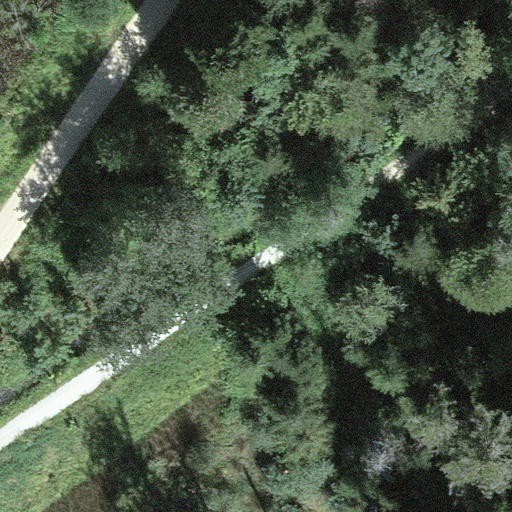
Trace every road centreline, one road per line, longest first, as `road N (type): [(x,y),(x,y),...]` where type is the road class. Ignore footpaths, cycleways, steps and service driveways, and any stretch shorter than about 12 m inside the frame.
road 1 (track): [(511,82),(0,435)]
road 2 (track): [(0,248),(169,0)]
